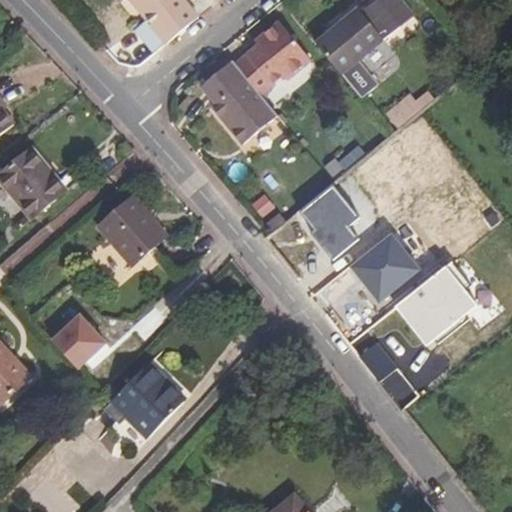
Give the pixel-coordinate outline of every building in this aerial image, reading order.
[(130,0),(167,45),(199,19),(182,0),(130,0)] [(359,62),(401,27),(379,0),(378,0),(362,13),(359,10),(317,45),(361,99),(377,85),(359,62)] [(414,16),(400,0),(379,0),(401,27),(414,16)] [(287,81),(312,60),(280,22),(255,42),(259,47),(236,66),(261,96),(284,77),(287,81)] [(236,66),(233,62),(202,87),(212,100),(208,103),(242,147),(279,117),(261,96),(236,66)] [(400,131),(436,101),(430,93),(418,103),(393,123),(400,131)] [(393,123),(418,103),(410,94),(385,114),(393,123)] [(4,110),(1,106),(5,103),(0,96),(0,136),(16,124),(4,110)] [(65,193),(45,168),(47,167),(32,149),(0,176),(0,181),(32,220),(65,193)] [(334,263),(360,242),(350,229),(360,220),(332,186),(299,214),(327,247),(323,250),(334,263)] [(264,216),(278,207),(268,193),(254,202),(264,216)] [(133,266),(168,236),(134,197),(98,228),(115,248),(117,246),(133,266)] [(350,269),(379,305),(419,272),(390,237),(350,269)] [(133,266),(117,246),(115,248),(131,268),(133,266)] [(396,309),(428,348),(435,342),(438,346),(470,321),(466,317),(479,307),(466,291),(472,286),(453,263),(396,309)] [(107,344),(81,315),(52,341),(79,370),(107,344)] [(0,406),(31,377),(0,343),(0,406)] [(376,344),(359,358),(379,383),(397,369),(376,344)] [(188,400),(151,363),(110,404),(148,441),(188,400)] [(308,511),(295,496),(275,511),(308,511)]
